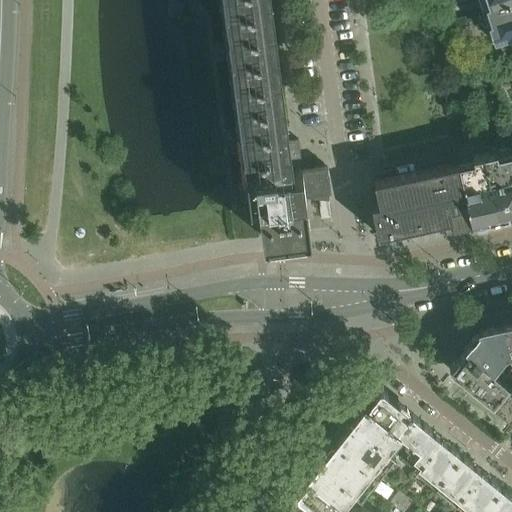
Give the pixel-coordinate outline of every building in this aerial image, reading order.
[(269,0),(219,0),(242,176),(247,175),(250,201),(258,200),(263,237),(310,231),(305,194),(331,191),(328,166),(302,170),(299,139),(288,140),(287,136),(288,136),(278,64),(269,0)] [(511,0),(480,0),(484,11),(511,0)] [(511,0),(484,11),(494,40),(511,34),(511,0)] [(468,84),(466,75),(445,75),(448,89),(468,84)] [(498,150),(485,153),(499,215),(511,212),(511,150),(499,153),(498,150)] [(474,159),(459,162),(472,221),(499,215),(485,153),(474,156),(474,159)] [(472,221),(459,162),(374,181),(379,203),(372,205),(378,235),(452,219),(453,225),(472,221)] [(479,331),(479,332),(475,332),(471,337),(471,341),(466,347),(496,371),(508,356),(511,355),(511,345),(507,324),(479,331)] [(511,384),(496,371),(466,347),(458,357),(454,357),(451,362),(451,366),(449,368),(495,405),(511,384)] [(511,384),(495,405),(498,406),(510,416),(510,418),(511,419),(511,420),(511,384)] [(396,429),(410,412),(409,411),(406,404),(398,403),(383,390),(379,391),(369,404),(365,401),(364,401),(363,402),(363,403),(364,404),(359,410),(350,416),(387,446),(398,431),(396,429)] [(419,462),(440,436),(410,412),(396,429),(398,431),(407,439),(404,444),(409,448),(406,452),(419,462)] [(345,426),(335,439),(376,472),(393,451),(387,446),(350,416),(345,426)] [(63,448),(60,433),(64,432),(62,421),(56,422),(57,427),(42,430),(46,452),(63,448)] [(461,453),(440,436),(419,462),(420,463),(414,469),(434,485),(461,453)] [(316,458),(353,489),(359,493),(376,472),(335,439),(325,452),(316,458)] [(481,469),(461,453),(434,485),(455,502),(481,469)] [(341,504),(353,489),(316,458),(312,469),(307,475),(306,475),(305,475),(304,476),(305,477),(308,480),(297,493),(298,497),(316,511),(329,511),(338,501),(341,504)] [(481,511),(502,486),(481,469),(455,502),(467,511),(481,511)] [(511,511),(511,493),(502,486),(481,511),(511,511)] [(399,490),(393,498),(401,505),(407,496),(399,490)] [(428,499),(423,506),(430,511),(436,505),(428,499)] [(350,511),(341,504),(338,501),(329,511),(368,511),(361,506),(358,510),(354,506),(350,511)]
